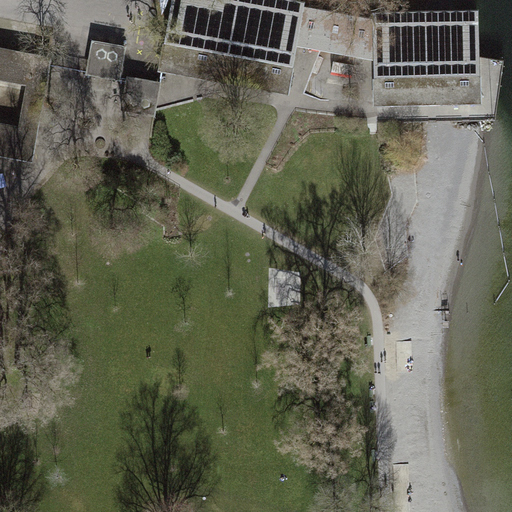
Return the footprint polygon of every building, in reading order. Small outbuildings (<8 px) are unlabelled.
[(303,0),(169,0),(157,70),(289,94),(296,45),(303,4),(303,0)] [(371,16),(303,4),(296,45),(372,59),(371,16)] [(371,9),(371,16),(372,59),(373,104),(480,102),(479,55),(478,6),(371,9)] [(127,48),(92,41),(86,73),(86,76),(121,82),(127,48)] [(0,78),(25,84),(45,87),(49,64),(51,55),(0,45),(0,78)] [(353,64),(332,61),(331,71),(352,74),(353,64)] [(161,84),(128,78),(122,112),(155,118),(161,84)] [(25,84),(18,125),(37,128),(45,87),(25,84)] [(0,154),(31,161),(37,128),(18,125),(0,121),(0,154)] [(300,272),(270,268),(269,307),(301,304),(301,279),(300,272)]
